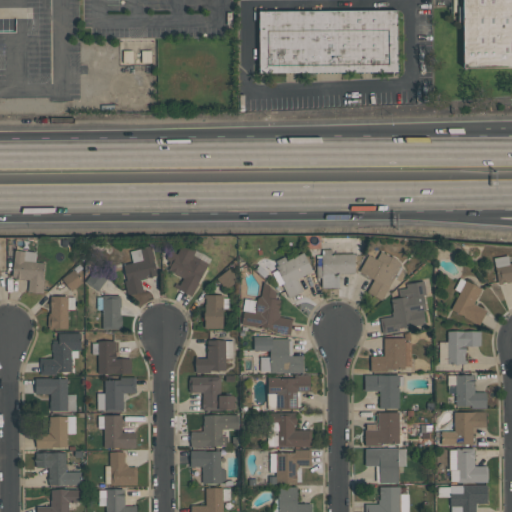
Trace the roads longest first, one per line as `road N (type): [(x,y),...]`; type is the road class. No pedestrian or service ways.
road 1 (motorway): [(476,139),(0,145)]
road 2 (motorway): [(0,202),(367,196)]
road 3 (residential): [(163,330),(163,511)]
road 4 (residential): [(9,333),(9,511)]
road 5 (residential): [(341,334),(338,511)]
road 6 (motorway): [(367,196),(511,221)]
road 7 (motorway): [(367,196),(511,196)]
